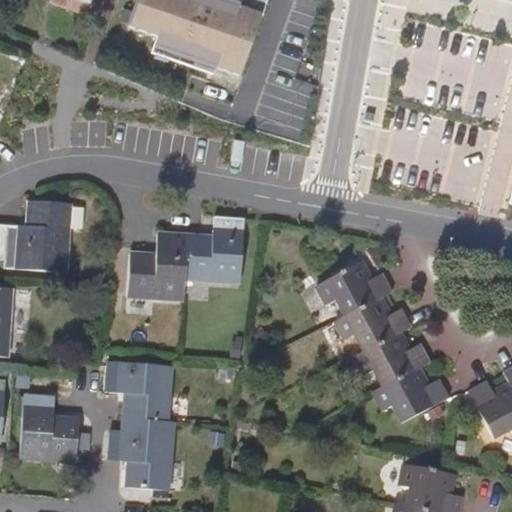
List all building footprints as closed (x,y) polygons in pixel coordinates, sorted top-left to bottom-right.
[(50,0),(50,2),(95,18),(99,7),(89,3),(90,0),(50,0)] [(213,68),(237,77),(264,4),(253,0),(239,0),(236,9),(211,0),(135,0),(126,26),(155,37),(152,46),(213,68)] [(213,68),(152,46),(149,53),(210,75),(213,68)] [(4,269),(63,274),(67,205),(30,202),(28,227),(7,226),(4,269)] [(212,240),(187,238),(184,279),(239,283),(243,222),(213,219),(212,240)] [(127,297),(182,301),(184,279),(187,238),(158,236),(156,257),(130,255),(127,297)] [(343,315),(381,295),(390,290),(382,273),(372,278),(362,260),(316,284),(325,303),(334,298),(343,315)] [(0,359),(4,360),(10,293),(0,291),(0,359)] [(353,333),(363,350),(400,331),(410,325),(400,308),(391,312),(381,295),(343,315),(335,320),(344,337),(353,333)] [(373,369),(381,385),(419,365),(428,360),(419,342),(409,347),(400,331),(363,350),(354,355),(364,373),(373,369)] [(125,396),(123,419),(163,423),(169,368),(106,363),(104,393),(125,396)] [(402,421),(448,396),(438,378),(429,382),(419,365),(381,385),(373,390),(382,407),(391,403),(402,421)] [(490,391),(485,383),(468,392),(470,395),(494,437),(510,428),(511,431),(511,387),(508,381),(490,391)] [(55,399),(24,396),(19,457),(74,462),(77,422),(52,420),(55,399)] [(163,491),(169,424),(163,423),(123,419),(122,432),(108,431),(105,461),(125,463),(123,487),(163,491)] [(460,511),(462,500),(453,498),(456,479),(404,468),(400,488),(409,490),(406,508),(425,511),(460,511)]
